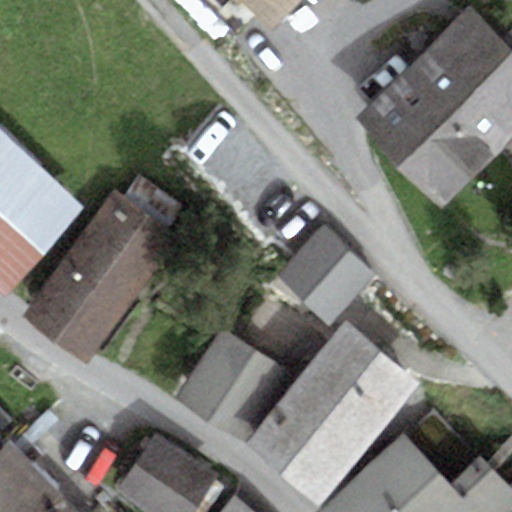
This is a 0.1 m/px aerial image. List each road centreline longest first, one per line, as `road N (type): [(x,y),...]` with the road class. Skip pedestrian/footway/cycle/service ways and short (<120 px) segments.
road 1 (residential): [(511,372),(323,189),(147,0)]
road 2 (unclassified): [(0,310),(124,401),(246,464),(280,511)]
